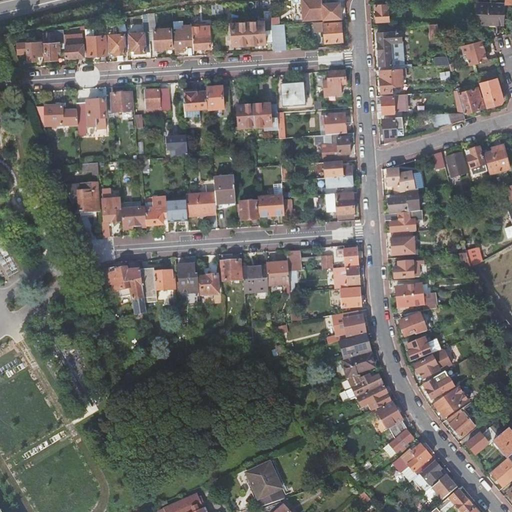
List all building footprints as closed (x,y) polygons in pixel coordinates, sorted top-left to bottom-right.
[(322,0),(301,0),(302,21),(341,18),(340,3),(322,4),(322,0)] [(511,4),(505,4),(477,3),(476,25),(495,25),(504,25),(504,17),(511,17),(511,4)] [(388,4),(375,5),(376,21),(389,20),(388,4)] [(155,12),(148,14),(149,31),(155,30),(156,49),(172,48),(171,29),(156,30),(155,12)] [(248,23),(249,45),(273,43),(272,25),(271,21),(248,23)] [(314,32),(324,32),(325,43),(343,41),(341,22),(323,23),(323,21),(313,22),(314,32)] [(249,45),(248,23),(231,24),(233,46),(249,45)] [(440,33),(437,23),(429,24),(430,33),(440,33)] [(273,51),(285,50),(283,24),(272,25),(273,43),(273,51)] [(174,30),(175,51),(185,50),(185,45),(193,44),(193,37),(192,29),(192,27),(192,26),(183,27),(183,30),(174,30)] [(193,37),(193,44),(194,49),(211,48),(210,26),(192,27),(192,29),(193,37)] [(60,30),(55,31),(56,44),(45,44),(46,60),(59,60),(58,52),(61,52),(61,43),(65,43),(64,36),(64,30),(60,30)] [(378,49),(390,48),(402,47),(401,30),(377,32),(378,49)] [(145,51),(150,51),(149,33),(129,34),(130,51),(134,50),(134,53),(145,52),(145,51)] [(64,36),(65,43),(66,58),(84,57),(83,39),(83,38),(82,37),(82,36),(81,36),(80,35),(79,35),(78,35),(64,36)] [(124,35),(110,36),(111,52),(116,52),(116,54),(126,53),(124,35)] [(106,36),(87,38),(88,56),(107,55),(106,36)] [(487,61),(482,41),(460,47),(463,55),(465,55),(468,66),(487,61)] [(39,44),(28,44),(28,61),(38,61),(38,56),(42,55),(42,45),(39,45),(39,44)] [(402,47),(390,48),(378,49),(379,65),(390,64),(390,69),(404,68),(402,47)] [(390,69),(379,69),(381,93),(392,92),(392,86),(402,85),(402,75),(407,75),(406,67),(404,68),(390,69)] [(346,85),(345,72),(327,73),(328,82),(323,82),(325,97),(341,95),(340,85),(346,85)] [(478,77),(479,83),(483,97),(484,101),(486,108),(501,103),(503,99),(497,78),(487,81),(486,75),(478,77)] [(304,83),(282,85),(283,106),(306,104),(304,83)] [(478,87),(458,93),(463,112),(464,113),(486,106),(484,101),(483,97),(480,98),(478,87)] [(206,89),(206,93),(207,110),(207,111),(223,110),(223,118),(230,118),(230,113),(229,88),(206,89)] [(168,89),(160,89),(161,104),(169,103),(168,89)] [(159,90),(145,91),(146,108),(160,107),(159,90)] [(458,93),(457,90),(454,90),(458,112),(463,112),(458,93)] [(194,91),(183,92),(184,112),(207,110),(206,93),(194,93),(194,91)] [(112,100),(106,100),(107,113),(113,113),(132,112),(131,93),(112,94),(112,100)] [(382,112),(377,112),(378,118),(392,117),(392,113),(395,113),(395,111),(405,110),(403,94),(393,95),(393,96),(381,97),(382,112)] [(87,103),(76,104),(78,128),(97,127),(96,119),(105,118),(104,100),(87,102),(87,103)] [(277,105),(253,106),(255,128),(278,127),(277,113),(277,105)] [(230,113),(230,118),(231,127),(238,127),(238,129),(255,128),(253,106),(237,107),(237,113),(230,113)] [(62,107),(37,107),(44,127),(62,126),(62,107)] [(325,116),(326,136),(337,135),(345,134),(344,115),(325,116)] [(402,118),(383,120),(384,136),(396,135),(395,128),(403,127),(402,118)] [(323,154),(324,163),(346,162),(346,155),(350,155),(349,139),(346,139),(345,134),(337,135),(338,152),(323,154)] [(186,149),(187,149),(186,138),(166,139),(167,150),(180,149),(180,157),(187,156),(186,149)] [(492,152),(484,155),(490,176),(510,169),(502,145),(491,148),(492,152)] [(479,148),(465,152),(470,169),(472,175),(486,171),(479,148)] [(436,154),(433,155),(436,170),(446,167),(445,163),(442,152),(436,154)] [(461,153),(446,158),(452,177),(467,173),(461,153)] [(202,156),(194,157),(195,169),(203,169),(202,156)] [(98,163),(83,164),(83,171),(93,171),(93,175),(99,175),(98,163)] [(326,179),(352,177),(351,168),(325,170),(326,179)] [(400,186),(400,193),(412,190),(416,190),(412,172),(400,174),(399,169),(386,170),(388,187),(394,186),(398,186),(398,187),(399,187),(399,186),(400,186)] [(353,187),(352,177),(326,179),(327,189),(334,188),(353,187)] [(214,179),(215,194),(215,204),(236,203),(234,178),(214,179)] [(78,186),(66,187),(72,204),(79,204),(80,213),(81,217),(97,216),(96,212),(101,212),(100,199),(96,199),(95,184),(78,185),(78,186)] [(407,198),(389,200),(389,213),(407,212),(408,213),(409,213),(409,212),(415,211),(421,211),(419,189),(416,190),(412,190),(406,192),(407,198)] [(335,194),(337,212),(337,214),(337,215),(354,213),(353,193),(335,194)] [(215,194),(186,196),(186,199),(187,214),(197,213),(198,217),(206,217),(206,215),(216,215),(215,204),(215,194)] [(335,194),(326,195),(327,213),(337,212),(335,194)] [(258,198),(259,217),(283,215),(282,196),(258,198)] [(102,223),(103,238),(109,238),(108,222),(121,221),(120,211),(122,211),(122,209),(121,199),(109,201),(110,208),(103,209),(104,223),(102,223)] [(186,199),(166,201),(167,223),(188,222),(187,218),(187,214),(186,199)] [(284,199),(285,217),(292,216),(291,199),(284,199)] [(257,202),(240,203),(241,221),(258,220),(257,202)] [(460,225),(455,207),(451,207),(456,229),(461,228),(460,225)] [(141,208),(122,209),(122,211),(123,228),(142,226),(141,208)] [(145,210),(147,229),(157,228),(157,226),(163,225),(162,208),(145,210)] [(398,214),(384,215),(385,221),(398,219),(399,222),(390,223),(391,232),(410,231),(410,232),(416,232),(415,220),(413,220),(413,216),(399,217),(398,214)] [(408,232),(391,233),(392,256),(414,254),(413,237),(413,232),(408,232)] [(478,248),(466,251),(467,253),(469,261),(481,257),(478,248)] [(357,249),(344,250),(345,266),(358,265),(357,249)] [(286,253),(287,262),(288,272),(300,271),(299,261),(299,258),(298,252),(286,253)] [(469,261),(467,253),(459,254),(464,271),(471,270),(470,267),(469,261)] [(331,256),(299,258),(299,261),(321,260),(321,269),(331,268),(331,256)] [(412,257),(398,258),(398,269),(393,269),(394,279),(413,278),(412,257)] [(482,261),(481,257),(469,261),(470,267),(482,261)] [(240,261),(221,262),(223,280),(241,279),(240,261)] [(266,263),(267,266),(268,285),(289,284),(288,272),(287,262),(266,263)] [(187,265),(177,266),(178,284),(188,283),(188,285),(196,285),(195,268),(187,268),(187,265)] [(242,268),(244,291),(268,289),(268,285),(267,266),(242,268)] [(127,271),(126,268),(116,270),(117,272),(111,273),(114,291),(120,290),(121,296),(131,295),(130,287),(129,281),(127,271)] [(131,295),(134,314),(146,312),(145,302),(140,270),(128,271),(127,268),(126,268),(127,271),(129,281),(130,287),(131,295)] [(140,270),(145,302),(157,301),(156,290),(175,289),(174,274),(172,274),(172,271),(151,272),(151,269),(140,270)] [(358,269),(346,270),(347,285),(359,284),(358,269)] [(208,277),(200,278),(201,295),(218,294),(217,275),(207,276),(208,277)] [(396,288),(397,298),(428,295),(428,290),(422,291),(422,285),(396,288)] [(176,299),(175,289),(156,290),(157,301),(176,299)] [(360,290),(340,291),(342,309),(361,307),(360,290)] [(190,303),(200,303),(199,294),(190,295),(190,303)] [(432,303),(431,294),(428,295),(397,298),(398,308),(423,306),(423,311),(436,308),(435,303),(432,303)] [(356,311),(341,314),(346,337),(366,333),(362,315),(357,316),(356,311)] [(426,331),(419,312),(410,313),(403,315),(405,320),(400,322),(405,337),(415,334),(415,335),(426,331)] [(193,327),(183,328),(184,335),(194,335),(193,327)] [(358,342),(363,341),(362,337),(347,341),(351,356),(370,351),(367,342),(363,343),(359,344),(358,342)] [(409,349),(406,350),(411,361),(430,353),(424,338),(407,346),(409,349)] [(443,350),(413,366),(418,374),(420,373),(423,380),(440,370),(451,365),(443,350)] [(352,357),(340,361),(346,379),(347,379),(357,375),(356,374),(367,370),(365,365),(373,362),(370,354),(352,359),(352,357)] [(445,371),(433,378),(434,379),(423,385),(431,400),(442,393),(441,390),(443,389),(442,386),(441,385),(450,380),(445,371)] [(344,391),(349,400),(357,397),(365,393),(364,391),(381,383),(378,375),(370,378),(368,375),(359,379),(358,375),(357,375),(347,379),(351,388),(344,391)] [(372,411),(383,405),(379,398),(387,394),(383,386),(367,394),(367,393),(366,393),(366,392),(365,393),(357,397),(361,406),(368,403),(372,411)] [(448,394),(434,405),(444,419),(458,408),(468,401),(458,387),(457,388),(448,394)] [(388,427),(395,439),(406,429),(401,420),(401,419),(392,403),(377,412),(386,428),(388,427)] [(474,427),(460,410),(446,420),(460,438),(474,427)] [(482,416),(475,421),(478,424),(484,419),(482,416)] [(484,421),(478,426),(482,431),(488,426),(484,421)] [(487,443),(488,445),(492,441),(497,437),(489,428),(480,435),(479,433),(466,444),(474,455),(487,443)] [(511,434),(508,429),(497,437),(492,441),(507,459),(511,454),(511,434)] [(389,444),(377,453),(383,459),(388,455),(386,453),(392,448),(396,452),(402,448),(404,450),(408,447),(406,444),(408,442),(413,438),(406,431),(390,445),(389,444)] [(414,445),(406,451),(409,454),(412,452),(416,457),(408,465),(414,472),(431,457),(421,444),(416,448),(414,445)] [(434,461),(431,457),(414,472),(417,475),(420,473),(434,461)] [(511,465),(508,460),(491,475),(502,488),(511,479),(511,465)] [(417,475),(414,478),(416,481),(422,476),(430,485),(438,478),(435,475),(441,469),(436,462),(421,474),(420,473),(417,475)] [(261,507),(284,499),(268,463),(246,473),(261,507)] [(446,474),(439,480),(440,481),(432,487),(441,499),(456,486),(446,474)] [(477,511),(459,489),(440,505),(442,508),(451,500),(461,511),(477,511)] [(372,501),(364,492),(359,496),(367,506),(372,501)] [(207,511),(205,506),(203,507),(197,494),(158,511),(207,511)] [(262,509),(263,511),(288,511),(280,503),(262,509)]
